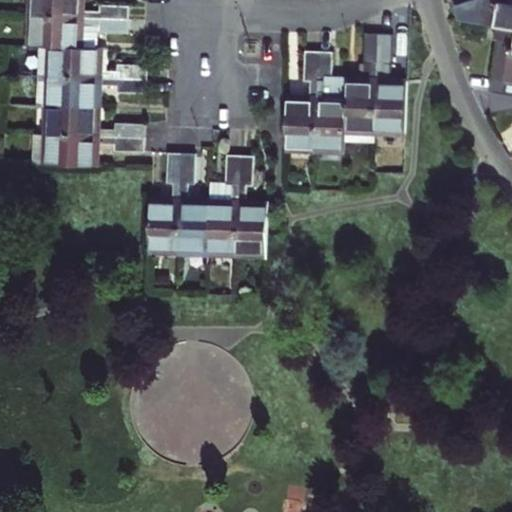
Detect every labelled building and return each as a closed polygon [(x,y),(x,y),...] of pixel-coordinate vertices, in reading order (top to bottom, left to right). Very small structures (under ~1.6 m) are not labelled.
[(82,0),(35,0),(35,14),(130,18),(130,12),(131,5),(101,4),(101,10),(82,9),(82,0)] [(459,21),(498,27),(511,28),(511,0),(476,0),(455,6),(459,21)] [(34,45),(39,45),(99,48),(100,32),(129,33),(130,26),(130,18),(35,14),(34,45)] [(511,28),(498,27),(497,33),(505,34),(504,40),(498,39),(495,65),(491,91),(492,91),(493,113),(511,109),(511,28)] [(347,129),(376,130),(379,34),(372,33),(366,33),(363,83),(349,83),(347,129)] [(405,131),(407,85),(385,84),(386,63),(392,64),(393,35),(386,34),(379,34),(376,130),(405,131)] [(37,74),(53,75),(147,79),(148,72),(148,65),(119,64),(118,70),(105,70),(106,48),(99,48),(39,45),(37,74)] [(311,102),(290,100),(288,139),(287,147),(317,148),(321,53),(314,52),(307,52),(306,80),(312,81),(311,102)] [(327,53),(321,53),(317,148),(346,149),(347,141),(347,129),(349,83),(349,80),(332,79),(334,54),(327,53)] [(53,75),(51,104),(96,107),(97,84),(118,85),(117,90),(147,92),(147,85),(147,79),(53,75)] [(96,107),(51,104),(50,133),(145,137),(145,131),(145,124),(116,123),(116,128),(96,127),(96,107)] [(347,129),(347,141),(375,142),(376,130),(347,129)] [(145,137),(50,133),(37,132),(36,162),(94,165),(95,142),(115,143),(114,150),(144,151),(144,144),(145,137)] [(178,248),(182,153),(176,153),(169,152),(168,181),(174,182),(173,202),(151,201),(149,246),(178,248)] [(182,153),(178,248),(208,249),(210,204),(188,203),(188,182),(196,183),(197,153),(189,153),(182,153)] [(237,250),(241,155),(234,154),(228,154),(227,185),(211,183),(210,204),(208,249),(237,250)] [(247,155),(241,155),(237,250),(267,252),(269,207),(246,206),(247,186),(253,186),(254,156),(247,155)] [(171,275),(155,274),(155,285),(170,286),(171,275)]
